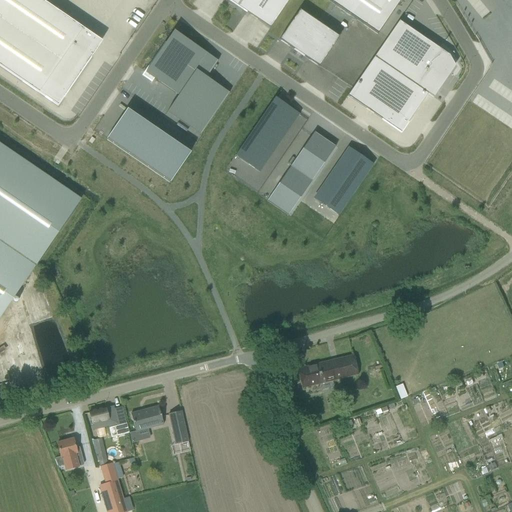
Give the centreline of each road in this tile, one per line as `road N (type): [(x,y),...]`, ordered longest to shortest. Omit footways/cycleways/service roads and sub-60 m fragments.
road 1 (unclassified): [(167,3),(409,166),(475,74),(436,0)]
road 2 (unclassified): [(262,353),(406,309),(471,283),(511,255)]
road 3 (unclassified): [(0,91),(70,138),(167,3)]
road 4 (residential): [(0,421),(205,368)]
road 5 (residential): [(318,511),(262,353)]
road 6 (track): [(358,511),(467,470),(477,481)]
